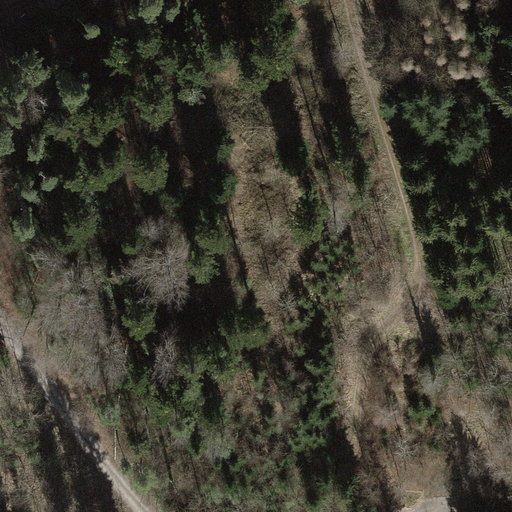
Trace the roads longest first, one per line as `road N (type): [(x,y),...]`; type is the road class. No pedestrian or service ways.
road 1 (track): [(349,0),(417,212),(419,277),(377,338),(354,479),(379,510),(406,511)]
road 2 (track): [(0,317),(79,444),(140,511)]
